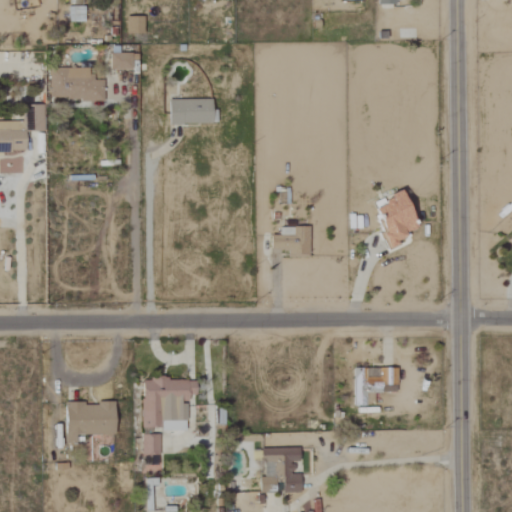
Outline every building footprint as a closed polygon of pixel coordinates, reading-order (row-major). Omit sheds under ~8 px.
[(81,22),(82,7),(67,7),(66,22),(81,22)] [(141,34),(141,18),(127,18),(127,35),(141,34)] [(129,70),(129,54),(108,53),(107,69),(129,70)] [(48,100),(101,99),(101,80),(93,80),(92,68),(47,69),(48,100)] [(214,110),(209,110),(209,99),(166,100),(167,124),(214,123),(214,110)] [(41,131),(41,111),(22,111),(23,132),(41,131)] [(0,153),(22,153),(22,121),(0,121),(0,153)] [(414,228),(398,191),(368,204),(387,247),(408,238),(406,232),(414,228)] [(306,228),(277,227),(277,236),(269,236),(268,250),(285,251),(285,257),(306,257),(306,228)] [(394,369),(377,369),(377,378),(370,378),(370,369),(351,369),(351,406),(372,406),(372,392),(394,392),(394,369)] [(184,430),(185,396),(193,396),(193,380),(140,379),(139,429),(184,430)] [(111,403),(63,404),(63,443),(72,442),(72,435),(112,434),(111,403)] [(157,455),(157,435),(140,435),(139,455),(157,455)] [(297,492),(297,475),(290,475),(290,462),(296,461),(296,449),(260,449),(261,478),(258,478),(258,493),(297,492)] [(155,465),(155,457),(145,457),(145,465),(155,465)]
